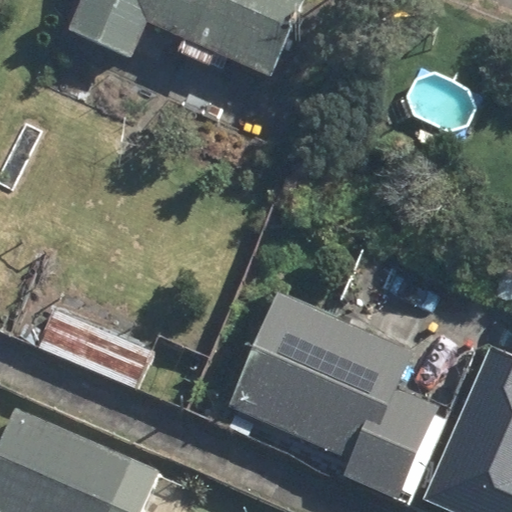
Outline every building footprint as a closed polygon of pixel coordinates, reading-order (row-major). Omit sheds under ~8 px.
[(316,0),(88,0),(73,33),(138,62),(154,27),(279,83),(316,0)] [(415,353),(277,292),(226,407),(348,462),(342,476),(408,506),(446,420),(434,415),(438,408),(398,390),(415,353)] [(39,348),(139,389),(154,352),(54,311),(39,348)] [(511,511),(511,356),(491,347),(424,498),(456,511),(511,511)] [(142,511),(161,467),(14,407),(0,441),(0,511),(142,511)]
